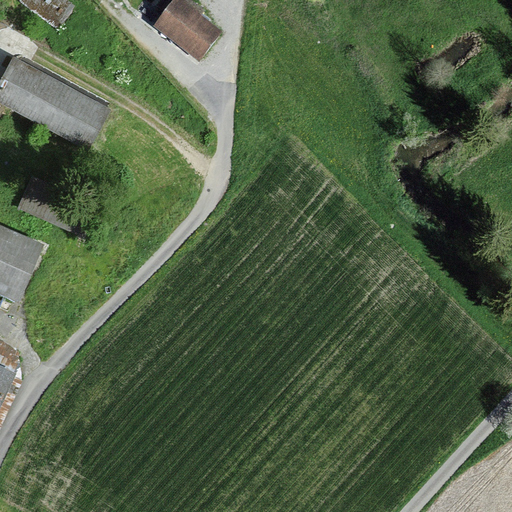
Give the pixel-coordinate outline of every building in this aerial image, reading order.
[(229,37),(208,19),(212,14),(195,0),(182,0),(158,29),(176,44),(178,42),(205,65),(229,37)] [(0,94),(88,141),(107,105),(14,55),(0,80),(0,94)] [(20,201),(91,230),(102,203),(31,175),(20,201)] [(0,284),(20,292),(42,240),(0,222),(0,284)] [(0,424),(6,427),(31,371),(0,358),(0,424)]
